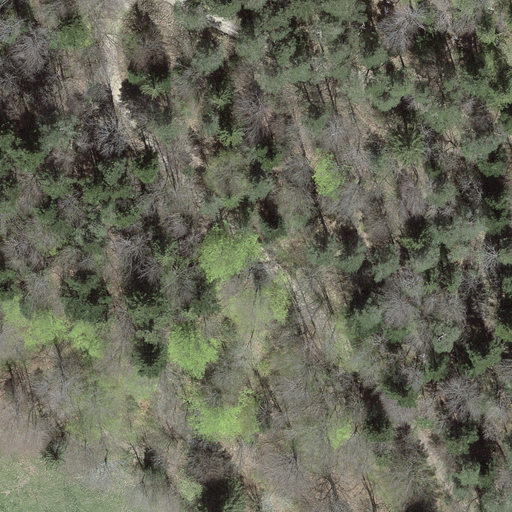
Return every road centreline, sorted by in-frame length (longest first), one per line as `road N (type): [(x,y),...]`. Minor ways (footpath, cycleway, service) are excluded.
road 1 (track): [(471,511),(364,361),(129,110),(115,70),(117,42),(127,18),(153,0)]
road 2 (track): [(165,0),(297,66),(511,137)]
